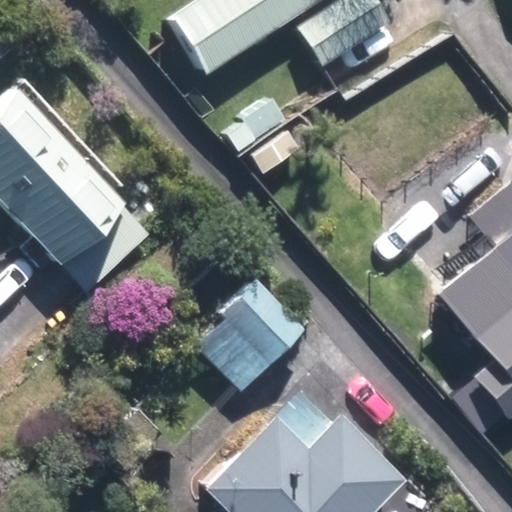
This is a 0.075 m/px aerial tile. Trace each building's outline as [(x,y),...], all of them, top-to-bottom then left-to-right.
[(183,0),(170,9),(208,65),(308,0),(183,0)] [(332,0),(299,21),(323,59),(390,17),(379,0),(332,0)] [(20,81),(0,99),(0,188),(62,254),(126,195),(20,81)] [(511,223),(441,280),(496,349),(481,361),(511,399),(511,223)] [(197,338),(242,383),(301,324),(256,279),(197,338)] [(379,511),(373,506),(405,472),(334,406),(328,414),(297,385),(206,481),(239,511),(379,511)]
